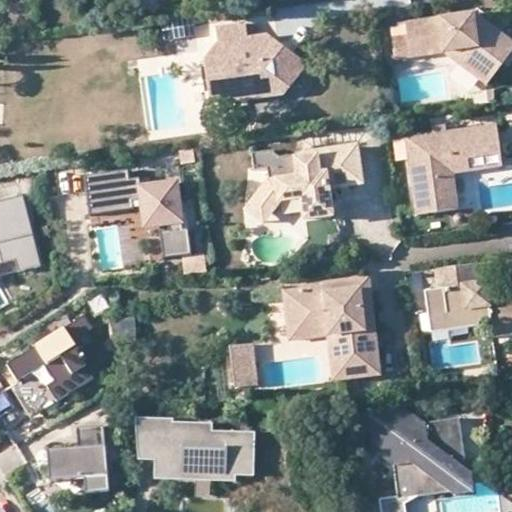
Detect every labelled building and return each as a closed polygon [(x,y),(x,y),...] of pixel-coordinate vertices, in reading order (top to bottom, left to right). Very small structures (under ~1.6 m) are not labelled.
[(511,51),(511,42),(475,13),(405,23),(406,27),(407,36),(410,58),(444,54),(488,84),(511,51)] [(194,20),(174,23),(179,55),(198,52),(194,20)] [(248,46),(246,36),(244,23),(213,27),(216,44),(203,59),(209,99),(217,105),(283,97),(308,65),(277,41),(248,46)] [(407,36),(406,27),(391,29),(392,38),(407,36)] [(267,33),(246,36),(248,46),(277,41),(267,33)] [(410,58),(407,36),(392,38),(395,59),(410,58)] [(368,84),(364,52),(349,54),(346,58),(349,86),(368,84)] [(454,163),(504,157),(500,128),(410,140),(420,217),(461,212),(457,180),(454,163)] [(307,207),(334,203),(333,191),(365,187),(360,148),(280,160),(278,153),(256,155),(257,174),(271,173),(272,181),(257,202),(276,215),(285,203),(306,201),(307,207)] [(506,173),(504,157),(454,163),(457,180),(506,173)] [(167,234),(171,262),(199,258),(195,232),(189,233),(183,186),(148,191),(146,182),(135,183),(134,174),(102,178),(107,217),(142,212),(141,205),(149,203),(152,229),(175,226),(176,233),(167,234)] [(91,180),(96,218),(107,217),(102,178),(91,180)] [(0,262),(11,260),(14,271),(37,265),(19,195),(0,199),(0,262)] [(268,226),(276,215),(257,202),(249,214),(268,226)] [(336,219),(334,203),(307,207),(308,222),(336,219)] [(465,315),(468,327),(491,324),(493,336),(511,334),(511,293),(489,297),(486,281),(477,282),(474,263),(435,268),(439,288),(425,290),(429,313),(447,311),(448,317),(465,315)] [(323,281),(324,286),(325,291),(359,287),(361,303),(372,302),(368,275),(323,281)] [(339,333),(345,378),(382,374),(372,302),(361,303),(359,287),(325,291),(324,286),(284,292),(288,329),(327,325),(328,334),(339,333)] [(432,332),(468,327),(465,315),(448,317),(447,311),(429,313),(432,332)] [(70,347),(92,333),(83,320),(5,369),(16,386),(27,380),(45,368),(56,386),(47,392),(56,406),(93,383),(82,365),(86,363),(81,356),(78,358),(76,355),(70,347)] [(113,342),(131,341),(130,320),(111,321),(113,342)] [(289,340),(328,334),(327,325),(288,329),(289,340)] [(334,379),(345,378),(339,333),(328,334),(334,379)] [(83,351),(77,342),(70,347),(76,355),(83,351)] [(233,344),(238,386),(258,384),(253,342),(233,344)] [(45,368),(27,380),(47,412),(56,406),(47,392),(56,386),(45,368)] [(397,481),(416,496),(454,490),(457,495),(476,491),(474,472),(468,469),(464,437),(443,420),(424,422),(405,407),(370,412),(374,449),(395,465),(397,481)] [(461,418),(443,420),(464,437),(461,418)] [(177,422),(139,420),(140,438),(164,438),(163,454),(158,454),(158,464),(158,469),(169,469),(169,477),(240,479),(257,480),(259,435),(216,434),(176,433),(177,425),(177,422)] [(216,426),(177,425),(176,433),(216,434),(216,426)] [(112,496),(107,430),(79,432),(81,452),(50,455),(52,486),(87,483),(88,498),(112,496)] [(140,438),(141,464),(158,464),(158,454),(163,454),(164,438),(140,438)] [(239,485),(240,479),(169,477),(169,469),(158,469),(157,483),(239,485)] [(46,496),(48,495),(38,478),(22,488),(32,505),(33,504),(46,496)] [(400,499),(416,496),(397,481),(400,499)]
